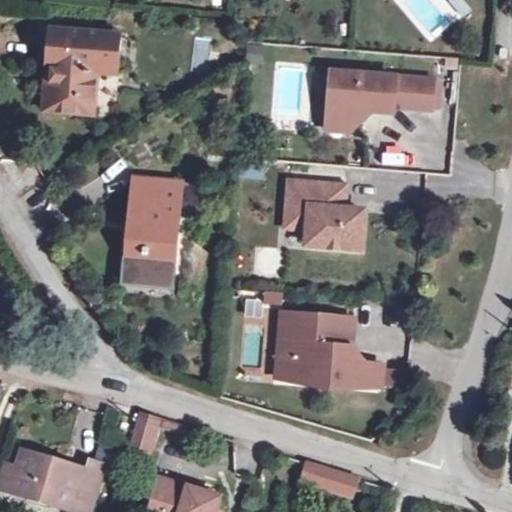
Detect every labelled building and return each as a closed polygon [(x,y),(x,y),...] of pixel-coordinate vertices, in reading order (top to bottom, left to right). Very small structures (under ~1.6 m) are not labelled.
[(27,65),(38,66),(36,110),(85,113),(87,69),(111,70),(113,33),(28,28),(27,65)] [(208,74),(212,38),(194,36),(190,72),(208,74)] [(389,115),(389,109),(427,113),(429,83),(328,74),(324,121),(347,123),(358,124),(364,118),(364,113),(365,107),(371,108),(371,114),(389,115)] [(324,121),(323,133),(346,134),(347,123),(324,121)] [(128,217),(130,217),(128,290),(172,291),(173,218),(178,218),(179,176),(129,175),(128,217)] [(341,189),(286,185),(282,228),(304,230),(302,247),(356,251),(359,213),(339,212),(341,189)] [(262,291),(261,305),(282,307),(283,293),(262,291)] [(272,381),(287,382),(290,358),(296,358),(297,346),(289,346),(279,337),(281,316),(277,316),(272,381)] [(287,382),(308,383),(309,374),(328,375),(327,385),(376,389),(377,367),(359,366),(344,365),(345,351),(348,322),(281,316),(279,337),(289,346),(297,346),(296,358),(290,358),(287,382)] [(344,365),(359,366),(345,351),(344,365)] [(309,374),(308,383),(327,385),(328,375),(309,374)] [(128,452),(148,458),(161,414),(147,409),(146,414),(139,413),(131,440),(129,448),(128,452)] [(166,421),(164,428),(188,435),(190,428),(166,421)] [(22,460),(17,477),(11,503),(45,511),(93,511),(104,472),(87,468),(85,476),(22,460)] [(327,497),(334,474),(312,467),(306,488),(327,497)] [(0,500),(11,503),(17,477),(5,474),(0,493),(0,500)] [(334,474),(327,497),(353,506),(360,483),(334,474)] [(226,511),(230,499),(170,482),(161,511),(226,511)]
